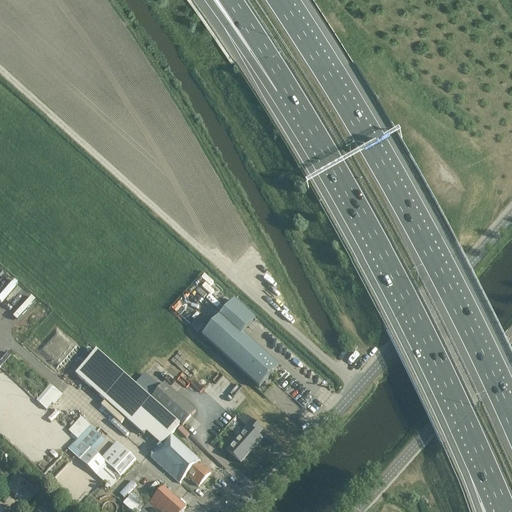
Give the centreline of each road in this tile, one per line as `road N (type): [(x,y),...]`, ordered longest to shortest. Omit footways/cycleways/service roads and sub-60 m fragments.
road 1 (motorway): [(511,428),(439,267),(281,0)]
road 2 (motorway): [(288,85),(408,299),(506,511)]
road 3 (unknown): [(0,70),(356,389)]
road 4 (tertiary): [(247,511),(511,214)]
road 5 (unknown): [(0,338),(202,511)]
road 6 (unclassified): [(357,511),(511,338)]
